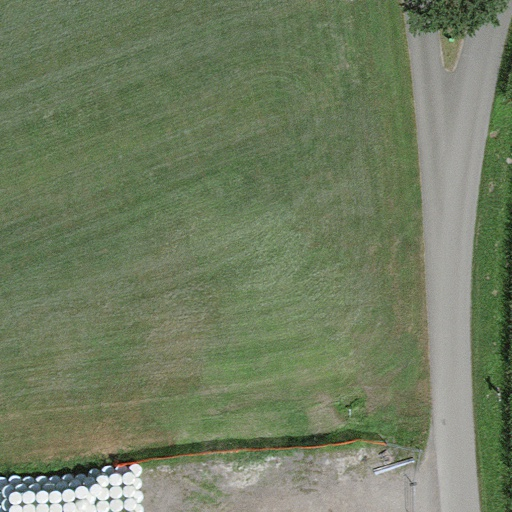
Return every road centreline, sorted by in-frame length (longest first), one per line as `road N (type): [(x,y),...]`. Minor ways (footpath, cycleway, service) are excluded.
road 1 (unclassified): [(440,317),(500,0)]
road 2 (unclassified): [(414,0),(440,317)]
road 3 (unclassified): [(440,317),(456,511)]
